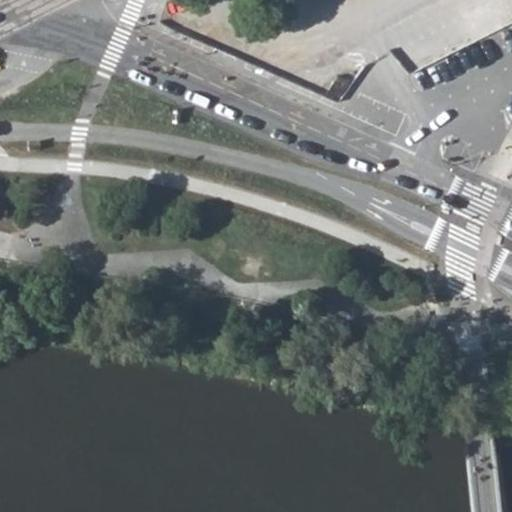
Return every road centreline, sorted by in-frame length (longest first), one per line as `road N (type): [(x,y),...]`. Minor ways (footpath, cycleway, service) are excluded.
road 1 (primary): [(0,135),(125,136),(256,164),(354,197),(511,272)]
road 2 (primary): [(511,220),(64,26)]
